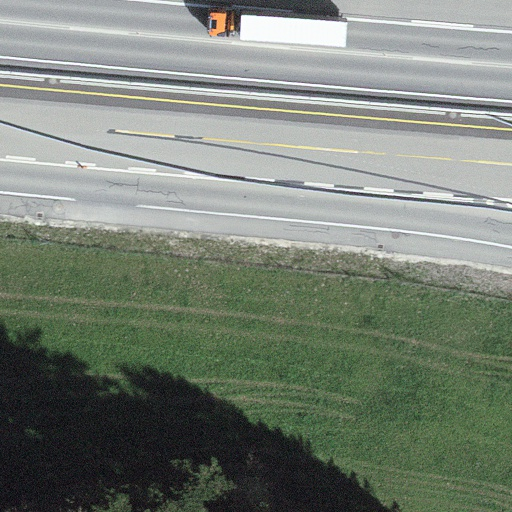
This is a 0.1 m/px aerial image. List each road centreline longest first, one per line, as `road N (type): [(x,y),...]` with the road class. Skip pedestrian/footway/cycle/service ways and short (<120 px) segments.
road 1 (motorway): [(511,65),(0,20)]
road 2 (motorway): [(119,131),(511,226)]
road 3 (motorway): [(119,131),(511,162)]
